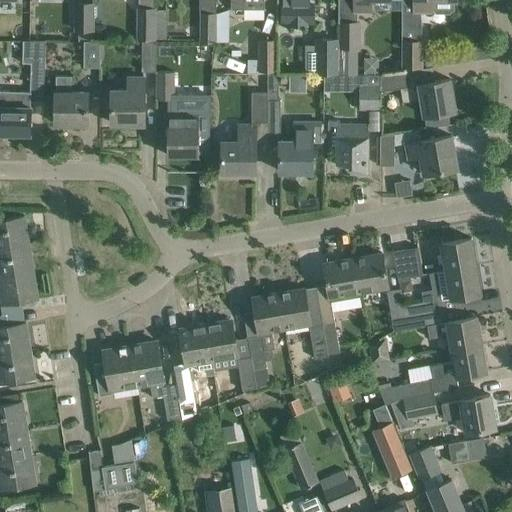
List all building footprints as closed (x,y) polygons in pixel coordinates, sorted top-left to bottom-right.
[(264,9),(264,0),(231,0),(231,8),(264,9)] [(282,4),(282,21),(289,21),(289,25),(308,25),(308,23),(315,23),(315,3),(310,3),(309,0),(283,0),(283,4),(282,4)] [(354,0),(355,9),(370,10),(370,0),(354,0)] [(402,10),(402,41),(403,41),(402,66),(421,66),(422,41),(416,41),(417,10),(431,10),(435,10),(438,13),(450,13),(453,10),(455,10),(454,0),(414,0),(414,10),(402,10)] [(76,4),(76,29),(78,29),(78,40),(92,40),(92,36),(92,24),(93,4),(76,4)] [(156,7),(139,7),(139,37),(155,38),(156,7)] [(165,7),(156,7),(155,38),(165,38),(165,7)] [(215,13),(201,13),(201,41),(215,41),(215,13)] [(359,47),(359,23),(342,23),(342,75),(349,75),(357,75),(357,74),(357,47),(359,47)] [(259,69),(259,71),(275,71),(276,70),(276,43),(276,39),(259,39),(259,69)] [(316,44),(316,73),(336,73),(337,39),(317,39),(316,44)] [(100,68),(100,41),(85,41),(85,68),(100,68)] [(156,71),(156,41),(142,41),(142,71),(156,71)] [(489,43),(448,49),(451,63),(491,57),(489,43)] [(43,86),(43,58),(29,58),(28,86),(43,86)] [(413,69),(380,74),(380,91),(400,88),(403,102),(422,99),(424,115),(455,110),(450,78),(415,84),(413,69)] [(157,99),(174,99),(174,71),(157,71),(157,99)] [(275,73),(267,73),(267,91),(268,122),(280,122),(280,99),(278,99),(278,83),(281,82),(281,74),(275,73)] [(349,75),(349,84),(359,84),(358,109),(379,110),(380,91),(380,74),(359,74),(357,74),(357,75),(349,75)] [(73,76),(57,75),(57,92),(56,92),(55,122),(87,123),(88,93),(72,93),(73,76)] [(144,123),(144,76),(130,76),(130,89),(112,89),(112,123),(144,123)] [(0,132),(30,133),(30,113),(30,106),(29,106),(30,101),(30,90),(28,90),(0,89),(0,132)] [(267,91),(251,92),(251,122),(268,122),(267,91)] [(199,155),(199,111),(167,111),(167,155),(199,155)] [(328,120),(328,150),(337,150),(337,162),(350,162),(350,171),(368,171),(368,151),(368,130),(368,124),(340,124),(340,120),(328,120)] [(321,141),(321,122),(295,122),(295,140),(279,140),(279,170),(312,171),(312,141),(321,141)] [(255,170),(255,125),(240,125),(240,142),(222,142),(222,171),(255,170)] [(394,133),(394,145),(402,143),(406,142),(420,140),(419,129),(410,130),(394,133)] [(394,165),(394,133),(380,133),(380,165),(394,165)] [(420,140),(406,142),(408,156),(420,154),(423,172),(426,172),(427,177),(443,174),(442,169),(457,166),(451,135),(420,140)] [(410,180),(395,182),(398,196),(413,193),(410,180)] [(25,216),(25,215),(0,218),(0,248),(25,244),(29,243),(27,227),(23,228),(21,216),(25,216)] [(441,242),(446,269),(476,264),(471,237),(441,242)] [(25,244),(0,248),(0,276),(34,271),(31,255),(27,255),(25,244)] [(398,279),(411,277),(405,248),(393,250),(398,279)] [(382,252),(353,257),(359,291),(388,286),(382,252)] [(359,291),(353,257),(323,263),(329,296),(359,291)] [(446,269),(451,297),(481,292),(476,264),(446,269)] [(0,293),(1,303),(0,303),(0,305),(38,299),(34,271),(0,276),(0,293)] [(305,288),(279,292),(285,326),(310,322),(305,288)] [(399,288),(388,290),(392,318),(404,316),(402,304),(400,291),(399,288)] [(260,335),(248,337),(251,355),(253,368),(256,387),(269,382),(267,365),(266,359),(270,359),(272,352),(272,349),(275,348),(271,329),(285,326),(279,292),(253,297),(255,311),(259,331),(260,335)] [(422,313),(446,309),(443,293),(423,297),(424,301),(402,304),(404,316),(422,313)] [(322,324),(327,353),(340,351),(331,303),(321,304),(324,324),(322,324)] [(404,316),(393,318),(394,329),(424,324),(422,313),(404,316)] [(0,354),(27,351),(31,350),(28,334),(24,334),(23,324),(27,322),(26,321),(8,324),(7,314),(0,315),(0,354)] [(452,347),(481,342),(476,315),(427,324),(429,338),(450,335),(452,347)] [(232,320),(206,324),(211,358),(237,354),(232,320)] [(187,366),(174,369),(176,383),(179,400),(193,398),(190,377),(214,373),(211,358),(206,324),(180,328),(187,366)] [(327,355),(327,353),(322,324),(309,327),(314,357),(327,355)] [(390,359),(385,337),(369,344),(372,362),(390,359)] [(157,341),(130,345),(137,384),(150,381),(153,397),(163,395),(168,419),(182,417),(179,400),(176,383),(163,385),(162,380),(164,379),(157,341)] [(433,389),(433,390),(435,390),(435,391),(459,386),(457,375),(486,370),(481,342),(452,347),(454,360),(432,364),(435,376),(380,388),(386,403),(390,402),(404,395),(433,389)] [(113,388),(137,384),(130,345),(104,350),(106,361),(94,363),(99,395),(112,393),(111,388),(113,388)] [(27,351),(0,354),(0,383),(35,378),(33,361),(29,362),(27,351)] [(251,355),(237,357),(242,389),(256,387),(253,368),(251,355)] [(404,395),(390,402),(403,434),(416,429),(411,416),(419,415),(437,411),(433,390),(433,389),(404,395)] [(17,393),(0,396),(0,433),(27,429),(25,412),(21,413),(19,402),(23,401),(23,400),(19,400),(17,393)] [(496,426),(490,394),(443,402),(446,419),(464,416),(467,431),(496,426)] [(299,398),(287,403),(293,415),(304,411),(299,398)] [(380,426),(371,429),(392,477),(412,468),(392,420),(380,426)] [(0,461),(28,457),(32,456),(27,429),(0,433),(0,461)] [(280,436),(302,488),(318,481),(296,429),(280,436)] [(103,474),(92,476),(93,491),(137,482),(131,439),(120,443),(115,444),(118,463),(102,466),(103,474)] [(467,439),(448,442),(451,462),(471,459),(467,439)] [(441,469),(431,445),(411,453),(421,477),(424,476),(437,511),(465,511),(451,477),(442,481),(437,470),(441,469)] [(0,461),(0,489),(36,484),(34,468),(30,469),(28,457),(0,461)] [(232,460),(239,511),(257,511),(249,457),(232,460)] [(338,473),(320,481),(324,490),(323,491),(331,508),(360,496),(353,478),(342,483),(338,473)] [(207,492),(209,511),(234,511),(230,489),(207,492)] [(323,511),(317,495),(300,502),(304,511),(323,511)] [(410,511),(405,499),(379,510),(380,511),(410,511)]
